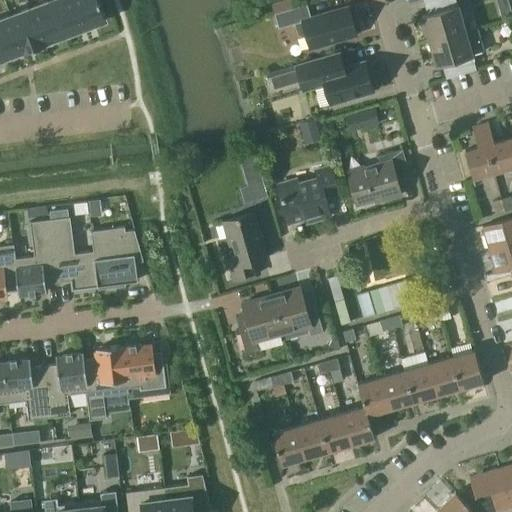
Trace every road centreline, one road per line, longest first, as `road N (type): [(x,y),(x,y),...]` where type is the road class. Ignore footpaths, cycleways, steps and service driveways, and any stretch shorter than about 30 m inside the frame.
road 1 (residential): [(502,418),(505,397),(441,204)]
road 2 (residential): [(0,333),(212,301)]
road 3 (residential): [(289,250),(441,204)]
road 4 (residential): [(382,511),(449,445),(502,418)]
road 5 (residential): [(417,121),(381,0)]
